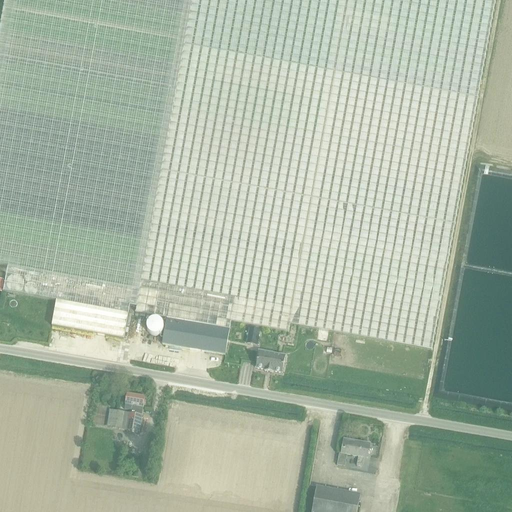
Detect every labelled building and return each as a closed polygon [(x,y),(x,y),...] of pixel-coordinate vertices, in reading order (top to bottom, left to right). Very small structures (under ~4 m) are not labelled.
[(432,351),(478,98),(495,0),(5,0),(0,28),(0,265),(8,267),(4,292),(57,302),(52,327),(124,340),(130,307),(137,308),(136,313),(167,319),(162,345),(225,356),(231,323),(289,333),(290,325),(432,351)] [(147,328),(147,329),(147,330),(147,331),(148,332),(149,334),(150,335),(151,335),(152,336),(154,336),(155,337),(157,336),(158,336),(160,335),(161,335),(162,334),(163,332),(163,331),(164,330),(164,328),(164,327),(163,325),(163,324),(162,323),(161,321),(160,321),(158,320),(157,320),(155,320),(154,320),(152,320),(151,321),(150,322),(149,323),(148,324),(147,325),(147,327),(147,328)] [(250,329),(247,344),(257,345),(259,331),(250,329)] [(287,342),(288,334),(280,333),(279,340),(287,342)] [(259,351),(256,369),(264,371),(264,372),(274,374),(274,373),(282,374),(286,356),(259,351)] [(127,394),(125,405),(124,410),(130,411),(130,414),(129,414),(108,411),(106,427),(139,433),(142,416),(143,408),(145,397),(127,394)] [(367,459),(369,445),(354,443),(345,441),(342,454),(339,454),(337,466),(345,467),(347,455),(351,456),(358,458),(357,466),(362,467),(364,459),(367,459)] [(138,472),(137,478),(147,480),(148,474),(138,472)] [(356,511),(360,495),(317,487),(312,511),(356,511)]
